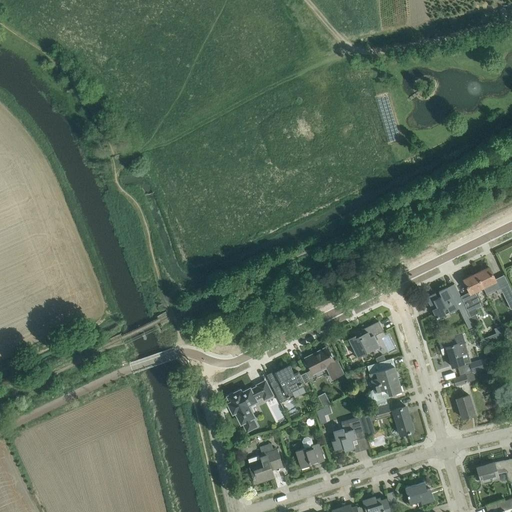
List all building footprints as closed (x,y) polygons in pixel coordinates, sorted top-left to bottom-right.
[(489,267),(476,273),(483,287),(496,281),(495,279),(494,276),(489,267)] [(476,273),(464,280),(469,292),(470,293),(467,294),(467,295),(468,294),(472,302),(473,301),(476,308),(483,304),(476,291),(483,287),(476,273)] [(504,275),(495,279),(496,281),(500,289),(501,288),(506,300),(507,299),(511,309),(511,308),(511,290),(508,284),(504,275)] [(464,305),(459,293),(454,284),(439,291),(441,296),(438,298),(435,293),(426,297),(437,319),(446,314),(444,310),(447,308),(449,313),(464,305)] [(469,303),(465,305),(470,316),(470,317),(476,314),(478,313),(476,308),(473,301),(472,302),(469,303)] [(476,314),(470,317),(473,322),(479,320),(476,314)] [(473,322),(470,317),(470,316),(464,319),(469,328),(475,325),(473,322)] [(369,351),(377,347),(373,341),(378,339),(376,335),(384,331),(379,321),(354,333),(356,336),(349,339),(355,352),(367,347),(369,351)] [(465,363),(470,361),(467,351),(465,343),(462,332),(455,334),(439,339),(443,354),(448,353),(453,367),(464,364),(465,364),(465,363)] [(384,337),(388,351),(395,349),(391,335),(384,337)] [(492,336),(484,339),(487,348),(495,344),(492,336)] [(332,357),(331,356),(327,347),(319,351),(320,353),(307,359),(306,357),(305,358),(313,374),(327,367),(331,376),(342,370),(335,356),(332,357)] [(469,363),(472,372),(490,367),(488,357),(469,363)] [(402,391),(392,358),(386,360),(375,364),(368,366),(370,373),(369,374),(374,389),(372,390),(368,398),(369,401),(371,402),(390,397),(390,395),(402,391)] [(306,372),(300,375),(299,372),(295,374),(290,365),(275,373),(280,384),(273,387),(274,390),(280,401),(293,395),(291,391),(305,384),(310,381),(306,372)] [(456,385),(466,382),(475,380),(473,373),(454,379),(456,385)] [(264,399),(273,395),(266,381),(257,385),(258,386),(251,390),(250,389),(242,393),(240,390),(228,396),(231,402),(229,403),(233,412),(236,411),(242,423),(254,417),(248,405),(256,401),(256,400),(263,396),(264,399)] [(318,396),(320,400),(323,406),(330,403),(325,392),(318,396)] [(469,395),(457,398),(462,418),(475,414),(469,395)] [(392,403),(373,409),(375,416),(375,417),(393,412),(394,414),(400,435),(408,433),(411,432),(410,432),(413,431),(406,405),(405,406),(391,410),(389,404),(392,404),(392,403)] [(324,407),(317,411),(319,417),(325,416),(324,415),(326,414),(324,407)] [(373,409),(358,413),(359,416),(362,427),(364,431),(373,428),(369,417),(375,416),(373,409)] [(336,439),(332,441),(334,450),(344,448),(345,451),(355,448),(353,440),(365,437),(368,448),(369,448),(365,436),(364,431),(362,427),(359,416),(347,419),(341,421),(343,428),(334,431),(336,439)] [(319,443),(313,444),(311,438),(308,436),(304,438),(303,441),(304,447),(296,450),(301,468),(311,465),(311,463),(317,461),(318,463),(325,460),(319,443)] [(249,458),(249,462),(250,466),(253,476),(253,479),(254,479),(255,483),(274,477),(272,470),(270,465),(281,461),(277,449),(249,458)] [(477,475),(476,476),(477,480),(479,480),(481,480),(481,481),(491,478),(492,480),(493,479),(494,480),(497,479),(496,477),(498,476),(497,474),(502,472),(507,471),(508,479),(511,481),(511,480),(511,458),(494,462),(477,467),(479,474),(477,475)] [(422,505),(425,504),(434,501),(430,488),(427,489),(425,482),(405,488),(410,504),(421,501),(422,505)] [(397,503),(397,501),(394,491),(386,493),(390,505),(397,503)] [(380,497),(376,499),(375,496),(362,500),(365,509),(367,508),(368,511),(391,511),(387,498),(381,500),(380,497)] [(511,511),(511,507),(511,500),(511,498),(496,503),(499,511),(497,511),(511,511)]
